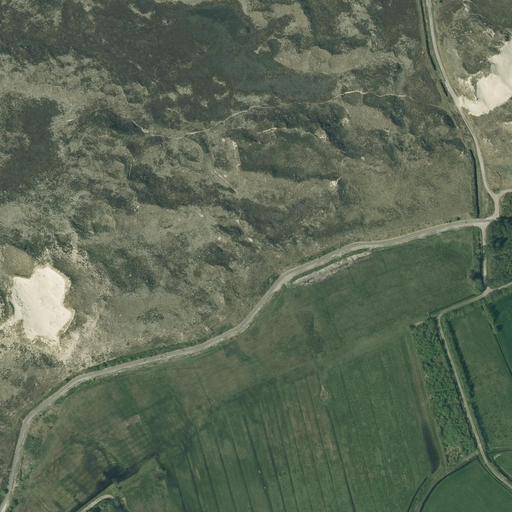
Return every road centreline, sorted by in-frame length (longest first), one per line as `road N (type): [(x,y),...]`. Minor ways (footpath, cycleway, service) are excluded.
road 1 (track): [(2,511),(26,427),(76,382),(235,333),(286,279),(335,256),(491,221)]
road 2 (track): [(427,0),(446,82),(497,210),(492,220)]
road 3 (track): [(511,487),(483,457),(439,327),(444,312)]
